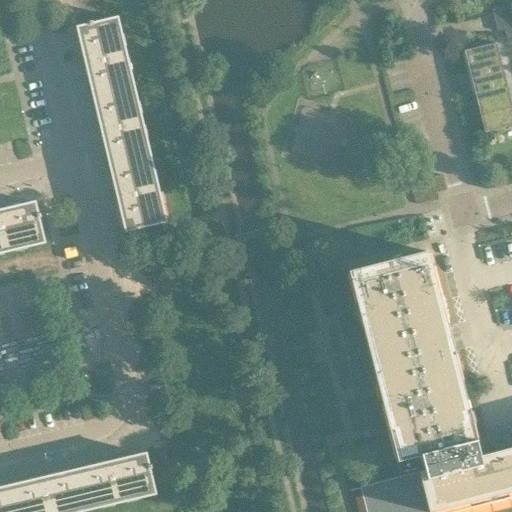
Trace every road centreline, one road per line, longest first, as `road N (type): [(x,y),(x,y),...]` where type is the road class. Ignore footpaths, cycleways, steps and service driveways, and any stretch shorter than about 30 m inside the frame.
road 1 (residential): [(72,158),(127,390),(124,408),(96,435),(0,457)]
road 2 (residential): [(511,203),(476,212),(460,207),(412,0)]
road 3 (residential): [(34,0),(72,158)]
